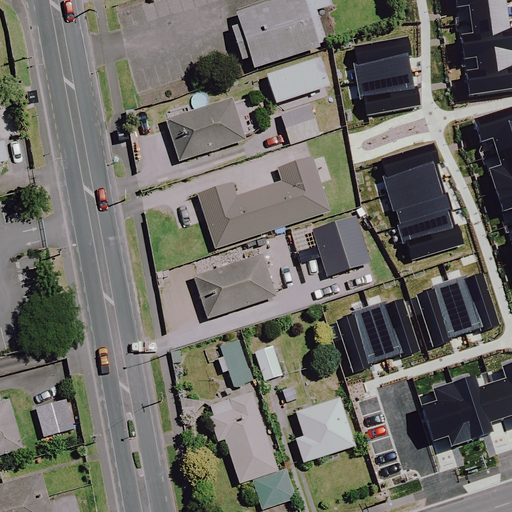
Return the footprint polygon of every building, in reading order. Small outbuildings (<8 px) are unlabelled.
[(329,9),(325,0),(290,0),(235,18),(252,72),(317,52),(308,25),(315,23),(313,14),(329,9)] [(328,91),(318,61),(264,79),(274,109),(328,91)] [(244,144),(231,101),(164,122),(177,165),(244,144)] [(318,139),(308,108),(279,117),(288,148),(318,139)] [(259,221),(246,181),(182,202),(196,242),(259,221)] [(306,226),(300,209),(273,217),(279,235),(306,226)] [(274,301),(261,259),(192,281),(206,322),(274,301)] [(308,280),(282,288),(288,312),(315,304),(308,280)] [(204,344),(199,328),(177,334),(182,351),(204,344)] [(240,349),(217,359),(231,392),(254,382),(240,349)] [(280,378),(271,349),(254,354),(263,383),(280,378)] [(294,388),(278,392),(282,407),(297,404),(294,388)] [(276,476),(252,396),(206,409),(217,444),(224,442),(237,487),(250,483),(259,511),(261,511),(293,503),(284,473),(276,476)] [(74,432),(67,402),(35,410),(42,439),(74,432)] [(353,450),(338,402),(294,416),(302,439),(295,442),(302,466),(353,450)] [(0,404),(0,457),(20,453),(7,403),(0,404)] [(0,511),(49,511),(40,476),(0,486),(0,511)]
